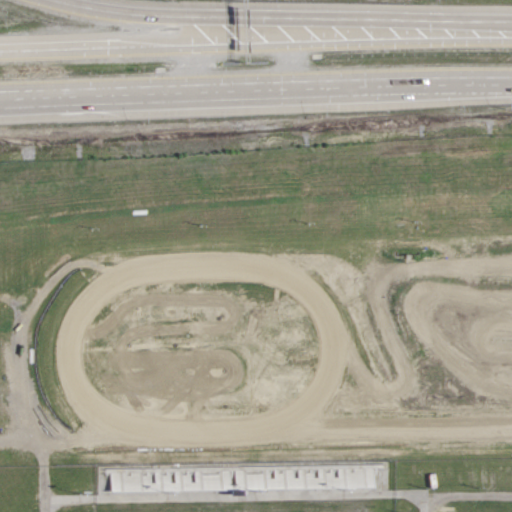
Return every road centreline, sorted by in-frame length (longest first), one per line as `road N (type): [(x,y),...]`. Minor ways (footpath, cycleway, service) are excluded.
road 1 (motorway): [(511,41),(0,48)]
road 2 (motorway): [(511,21),(148,15),(55,0)]
road 3 (motorway): [(184,93),(511,81)]
road 4 (motorway): [(29,97),(184,93)]
